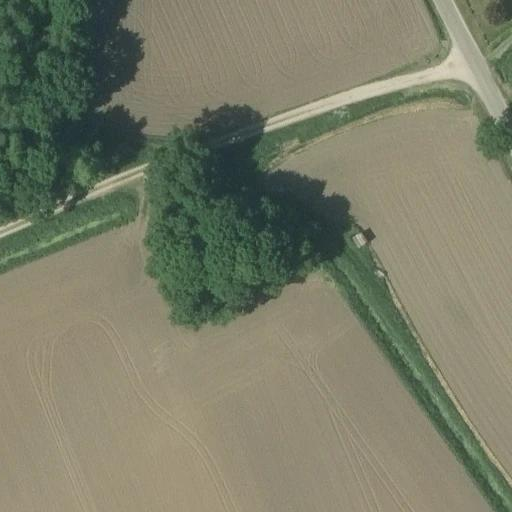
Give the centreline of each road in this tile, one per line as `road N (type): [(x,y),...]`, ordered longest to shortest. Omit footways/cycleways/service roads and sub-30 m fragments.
road 1 (track): [(473,67),(357,91),(0,229)]
road 2 (unclassified): [(511,143),(441,0)]
